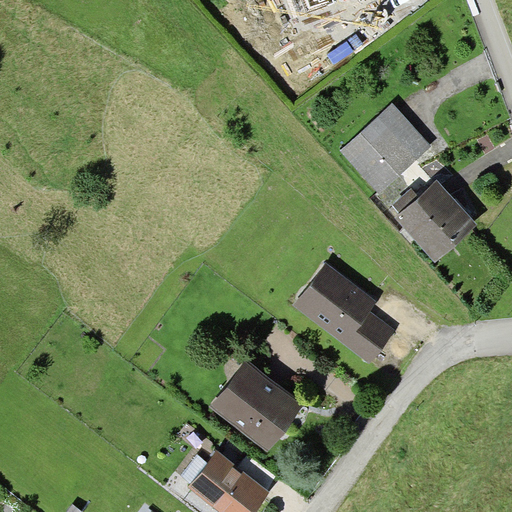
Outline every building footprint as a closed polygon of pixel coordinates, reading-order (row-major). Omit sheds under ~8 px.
[(395,160),(370,132),(355,145),(357,147),(342,160),(367,187),(386,170),(385,169),(395,160)] [(425,182),(407,198),(390,213),(422,249),(457,218),(441,200),(425,182)] [(382,204),(390,213),(407,198),(399,190),(382,204)] [(496,271),(507,282),(511,275),(511,255),(510,254),(496,271)] [(368,292),(327,260),(305,288),(319,299),(312,309),(371,355),(393,326),(367,306),(361,302),(368,292)] [(319,299),(305,288),(298,298),(312,309),(319,299)] [(374,297),(368,292),(361,302),(367,306),(374,297)] [(250,364),(236,382),(257,399),(272,380),(250,364)] [(219,404),(267,440),(285,418),(298,400),(272,380),(257,399),(236,382),(219,404)] [(194,483),(233,511),(247,511),(252,506),(267,487),(218,450),(194,483)] [(267,487),(257,499),(261,502),(277,473),(249,452),(239,465),(267,487)]
